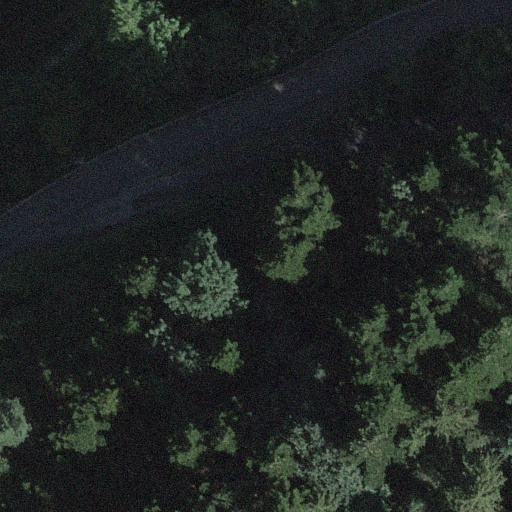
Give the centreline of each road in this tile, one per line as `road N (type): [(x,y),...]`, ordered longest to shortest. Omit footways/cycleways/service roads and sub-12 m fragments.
road 1 (unclassified): [(485,0),(181,134),(0,242)]
road 2 (track): [(511,125),(262,161),(40,212)]
